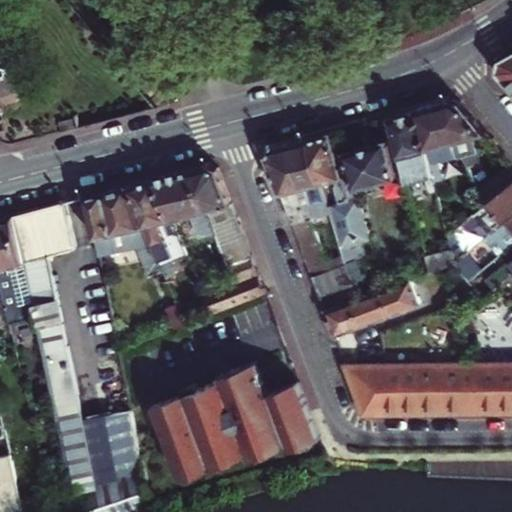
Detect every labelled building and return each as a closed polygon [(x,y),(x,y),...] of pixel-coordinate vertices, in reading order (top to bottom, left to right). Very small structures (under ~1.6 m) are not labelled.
[(511,49),(499,56),(499,71),(511,86),(511,49)] [(155,107),(137,86),(71,102),(75,118),(57,122),(60,132),(77,128),(78,127),(155,107)] [(451,99),(443,101),(457,161),(464,159),(474,186),(488,202),(511,182),(511,161),(494,175),(481,161),(474,135),(487,132),(462,101),(451,99)] [(416,108),(434,175),(436,185),(447,182),(443,164),(457,161),(443,101),(416,108)] [(416,108),(391,114),(408,182),(434,175),(416,108)] [(331,130),(309,136),(328,205),(350,200),(341,169),(331,130)] [(328,205),(309,136),(291,141),(314,217),(331,213),(328,205)] [(387,139),(346,150),(350,167),(355,186),(357,185),(396,175),(387,139)] [(314,217),(291,141),(271,146),(268,154),(293,222),(313,274),(329,269),(325,255),(314,217)] [(229,265),(254,256),(220,167),(210,163),(191,167),(217,232),(229,265)] [(156,177),(172,216),(189,212),(200,236),(217,232),(191,167),(156,177)] [(355,186),(350,167),(341,169),(350,200),(359,236),(369,233),(357,185),(355,186)] [(130,183),(158,251),(165,268),(168,276),(171,281),(178,278),(173,265),(190,258),(172,216),(156,177),(130,183)] [(511,182),(488,202),(464,222),(471,232),(483,222),(492,233),(511,215),(511,182)] [(165,268),(158,251),(130,183),(104,190),(118,251),(139,247),(155,279),(168,276),(165,268)] [(100,256),(118,251),(104,190),(87,195),(100,256)] [(446,190),(438,192),(440,200),(448,198),(446,190)] [(350,200),(328,205),(331,213),(341,250),(345,264),(365,258),(359,236),(350,200)] [(75,250),(64,201),(15,214),(37,319),(50,379),(78,511),(135,511),(154,506),(133,409),(84,421),(49,256),(75,250)] [(37,319),(15,214),(0,217),(0,276),(11,325),(37,319)] [(511,215),(492,233),(499,242),(511,231),(511,215)] [(469,251),(453,231),(449,234),(456,261),(469,251)] [(325,255),(329,269),(345,264),(341,250),(325,255)] [(236,283),(261,274),(254,256),(229,265),(236,283)] [(329,269),(313,274),(326,307),(366,293),(361,276),(369,273),(365,258),(345,264),(329,269)] [(268,294),(261,274),(236,283),(206,294),(214,314),(268,294)] [(326,307),(336,333),(423,303),(414,277),(366,293),(326,307)] [(486,286),(480,291),(486,298),(491,293),(486,286)] [(511,360),(474,361),(474,362),(476,410),(511,409),(511,360)] [(474,361),(347,363),(365,410),(476,410),(474,362),(474,361)] [(261,365),(237,374),(245,393),(260,387),(260,388),(268,385),(271,391),(272,391),(261,365)] [(322,438),(302,381),(272,392),(272,391),(271,391),(268,385),(260,388),(260,387),(245,393),(237,374),(225,379),(234,403),(198,417),(191,397),(183,400),(190,420),(165,429),(185,480),(252,454),(254,459),(290,445),(292,450),(322,438)] [(191,397),(198,417),(234,403),(227,384),(191,397)] [(158,410),(165,429),(190,420),(183,400),(158,410)] [(0,511),(20,511),(21,511),(9,454),(0,456),(0,511)]
